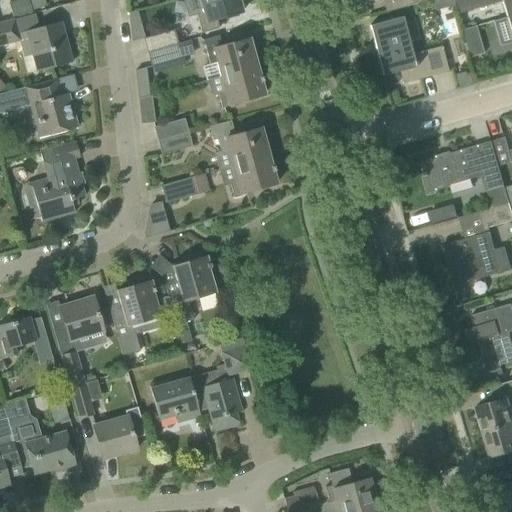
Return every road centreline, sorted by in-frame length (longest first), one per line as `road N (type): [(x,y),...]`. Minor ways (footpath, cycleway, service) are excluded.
road 1 (residential): [(0,274),(114,240),(130,196),(108,0)]
road 2 (tertiary): [(417,422),(337,144)]
road 3 (residential): [(242,489),(286,463),(417,422)]
road 4 (residential): [(337,144),(511,94)]
road 5 (tertiary): [(337,144),(294,0)]
road 6 (residential): [(242,489),(99,511)]
